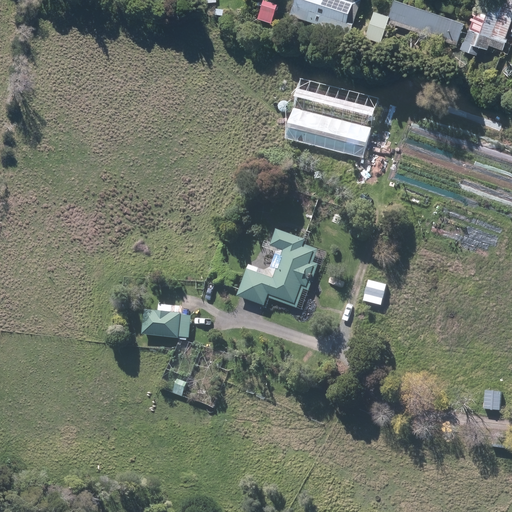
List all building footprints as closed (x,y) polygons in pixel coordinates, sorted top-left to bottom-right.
[(298,0),(293,16),(353,36),(364,0),(298,0)] [(472,53),(480,56),(482,49),(495,53),(501,39),(508,41),(511,28),(511,0),(497,0),(497,1),(493,0),(483,0),(473,29),(479,31),(472,53)] [(260,21),(273,25),(279,4),(265,1),(260,21)] [(392,23),(460,46),(468,24),(398,1),(393,17),(378,12),(369,39),(385,44),(392,23)] [(220,10),(212,8),(211,14),(219,16),(220,10)] [(288,138),(366,159),(382,99),(304,78),(288,138)] [(271,297),(300,308),(306,289),(311,290),(321,264),(324,265),(329,251),(308,244),(309,239),(280,229),(274,243),(268,241),(266,247),(279,252),(274,267),(268,270),(252,264),(240,295),(268,305),(271,297)] [(212,270),(228,277),(230,273),(225,261),(225,248),(222,247),(212,270)] [(146,334),(182,337),(182,336),(192,337),(194,316),(189,315),(190,307),(180,306),(181,299),(172,298),(171,306),(158,304),(157,310),(148,309),(146,334)] [(174,392),(184,396),(190,382),(180,378),(174,392)]
